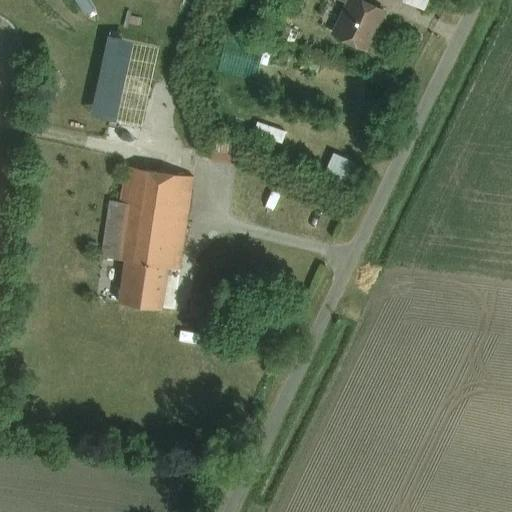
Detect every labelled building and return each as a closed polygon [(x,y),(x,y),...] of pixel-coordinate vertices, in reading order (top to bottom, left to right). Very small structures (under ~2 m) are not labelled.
[(97,0),(80,0),(89,13),(101,6),(97,0)] [(372,47),(393,4),(383,0),(348,0),(335,29),(372,47)] [(160,80),(126,69),(112,116),(146,126),(160,80)] [(261,117),(256,131),(285,141),(290,127),(261,117)] [(238,159),(240,137),(218,135),(216,156),(238,159)] [(327,171),(354,184),(365,161),(337,148),(327,171)] [(198,173),(129,163),(124,197),(112,195),(104,254),(128,257),(122,299),(169,306),(175,266),(185,267),(198,173)]
